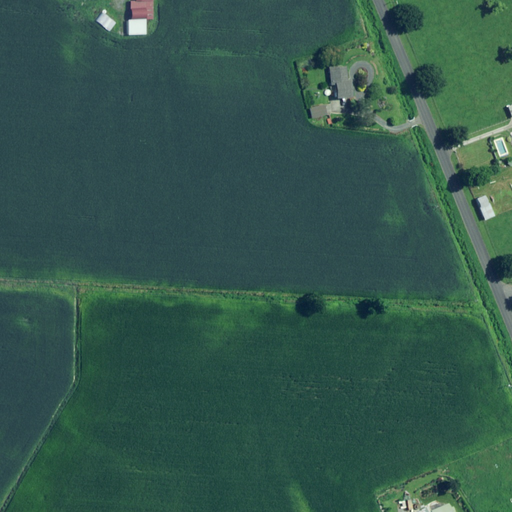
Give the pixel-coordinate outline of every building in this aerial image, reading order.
[(108,6),(102,0),(97,0),(95,2),(103,10),(108,6)] [(142,4),(142,1),(130,2),(130,18),(145,17),(145,3),(142,4)] [(117,22),(104,13),(97,22),(110,32),(117,22)] [(146,35),(145,20),(128,21),(128,35),(146,35)] [(346,66),(328,68),(330,85),(334,85),(335,99),(351,97),(350,84),(347,84),(346,66)] [(327,115),(325,105),(309,109),(312,119),(327,115)] [(486,204),(483,195),(474,198),(481,220),(493,216),(488,203),(486,204)] [(452,511),(453,511),(449,502),(427,511),(452,511)]
